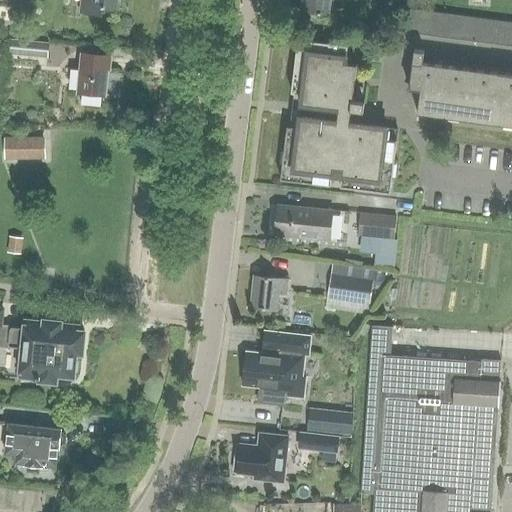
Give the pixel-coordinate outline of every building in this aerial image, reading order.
[(117,0),(82,0),(81,12),(102,15),(103,8),(116,10),(117,0)] [(302,0),(301,11),(327,15),(328,0),(302,0)] [(407,33),(410,9),(399,7),(396,31),(407,33)] [(419,34),(422,10),(410,9),(407,33),(419,34)] [(430,36),(433,12),(422,10),(419,34),(430,36)] [(441,37),(444,13),(433,12),(430,36),(441,37)] [(453,39),(456,15),(444,13),(441,37),(453,39)] [(464,40),(467,16),(456,15),(453,39),(464,40)] [(475,42),(478,18),(467,16),(464,40),(475,42)] [(486,43),(490,19),(478,18),(475,42),(486,43)] [(498,44),(501,21),(490,19),(486,43),(498,44)] [(509,46),(511,23),(511,22),(501,21),(498,44),(509,46)] [(48,40),(9,37),(8,53),(47,56),(48,40)] [(281,180),(390,193),(397,140),(386,139),(387,128),(350,123),(351,111),(363,113),(365,103),(352,101),(357,65),(346,63),(348,46),(298,40),(292,93),(294,93),(290,127),(287,127),(281,180)] [(511,74),(423,63),(424,51),(414,50),(409,89),(420,90),(417,114),(511,126),(511,74)] [(110,70),(111,56),(83,54),(79,93),(105,96),(108,70),(110,70)] [(45,159),(45,137),(4,137),(4,159),(45,159)] [(329,242),(331,212),(276,207),(273,238),(329,242)] [(394,239),(396,216),(360,212),(358,235),(394,239)] [(386,269),(333,261),(328,296),(370,302),(372,285),(383,287),(386,269)] [(285,296),(287,281),(253,277),(250,309),(276,312),(278,295),(285,296)] [(0,346),(8,347),(22,349),(19,378),(38,380),(40,382),(55,383),(57,381),(58,375),(74,377),(74,374),(77,371),(78,362),(76,359),(76,354),(82,354),(84,332),(78,332),(79,326),(62,324),(60,321),(45,320),(43,322),(25,320),(24,328),(1,326),(3,309),(0,308),(0,346)] [(373,511),(491,511),(500,380),(501,364),(501,361),(481,359),(481,362),(391,355),(392,327),(372,326),(360,492),(374,493),(373,511)] [(244,367),(242,385),(260,387),(260,391),(259,391),(258,402),(284,405),(285,396),(303,398),(305,377),(301,376),(304,354),(308,355),(310,337),(264,331),(262,350),(263,350),(263,354),(246,352),(246,356),(243,358),(243,364),(244,367)] [(329,410),(326,432),(350,435),(352,412),(329,410)] [(65,443),(65,436),(61,433),(61,430),(9,424),(6,454),(17,455),(16,463),(26,464),(26,465),(42,466),(56,467),(58,449),(59,449),(59,446),(65,443)] [(339,434),(298,430),(296,447),(337,452),(339,434)] [(258,448),(236,446),(233,475),(254,477),(254,480),(283,483),(288,439),(259,436),(258,448)]
